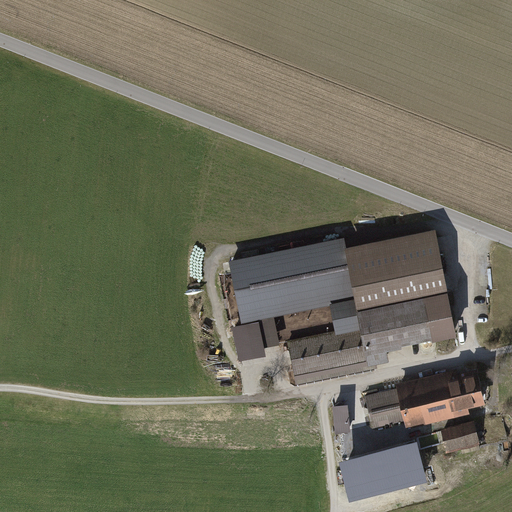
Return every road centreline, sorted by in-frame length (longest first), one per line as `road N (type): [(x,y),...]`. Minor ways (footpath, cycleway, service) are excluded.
road 1 (tertiary): [(511,240),(0,38)]
road 2 (track): [(334,511),(322,389),(128,401),(0,386)]
road 3 (unclassified): [(511,347),(322,389)]
